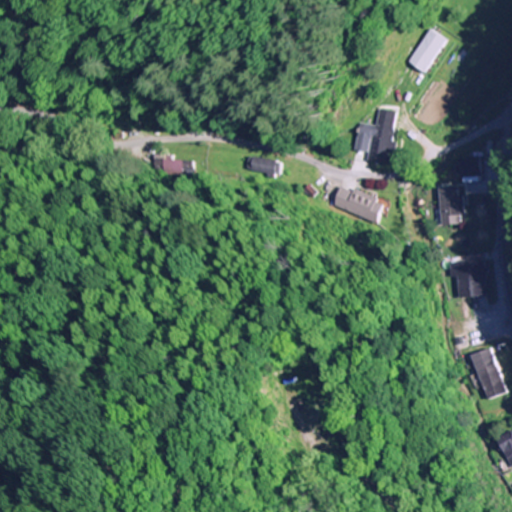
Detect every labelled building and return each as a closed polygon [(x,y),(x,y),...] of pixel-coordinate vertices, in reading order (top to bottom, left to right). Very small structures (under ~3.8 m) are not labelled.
[(409,62),(425,74),(447,42),(431,31),(409,62)] [(401,113),(379,109),(377,127),(360,124),(355,159),(393,165),(401,113)] [(481,176),(481,159),(462,159),(462,176),(481,176)] [(464,189),(442,189),(442,227),(465,226),(464,189)] [(388,199),(353,190),(347,215),(381,224),(388,199)] [(485,267),(463,267),(463,297),(485,297),(485,267)] [(509,395),(493,349),(472,357),(488,402),(509,395)] [(511,458),(511,436),(495,446),(505,463),(511,458)]
